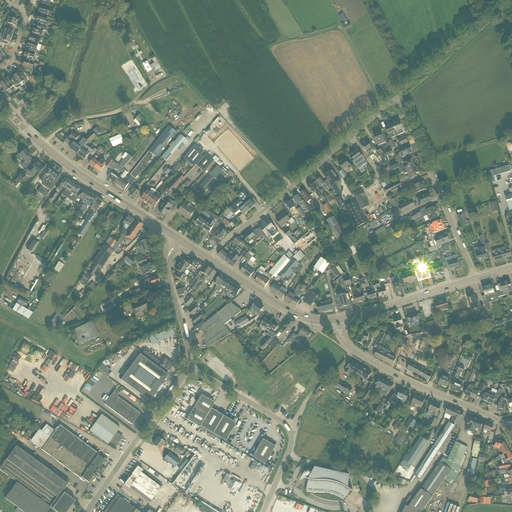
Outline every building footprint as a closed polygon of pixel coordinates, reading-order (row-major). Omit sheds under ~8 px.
[(40,6),(38,12),(43,14),(48,15),(49,11),(52,12),(53,12),(55,7),(50,6),(42,4),(41,6),(40,6)] [(342,13),(338,15),(343,24),(347,22),(342,13)] [(38,21),(37,24),(48,28),(49,23),(46,22),(47,17),(38,14),(36,21),(38,21)] [(4,25),(12,28),(13,25),(16,26),(17,20),(8,17),(6,22),(5,22),(4,25)] [(34,27),(32,33),(42,36),(44,37),(46,32),(48,28),(37,24),(36,27),(34,27)] [(1,34),(12,37),(14,31),(11,31),(12,28),(4,25),(3,29),(1,34)] [(10,43),(12,37),(1,34),(0,33),(0,42),(7,45),(8,42),(10,43)] [(30,35),(28,41),(38,44),(39,45),(39,43),(40,42),(42,43),(44,38),(43,38),(44,36),(42,36),(32,33),(34,33),(33,36),(30,35)] [(38,44),(28,41),(26,47),(29,48),(28,51),(25,50),(36,54),(37,51),(36,50),(38,44)] [(24,60),(33,63),(34,59),(33,59),(35,53),(36,54),(25,50),(23,56),(26,57),(25,60),(24,60)] [(159,73),(162,71),(155,58),(152,59),(154,63),(150,66),(154,72),(158,70),(159,73)] [(34,63),(33,63),(24,60),(22,66),(25,67),(24,70),(32,73),(33,69),(32,69),(34,63)] [(18,73),(14,76),(19,83),(22,81),(24,80),(25,82),(27,80),(25,77),(22,73),(20,75),(18,73)] [(9,77),(6,79),(12,87),(13,85),(15,87),(15,88),(16,88),(17,88),(18,88),(20,86),(18,84),(19,83),(14,76),(13,76),(13,77),(11,79),(9,77)] [(10,98),(10,97),(6,91),(12,87),(6,79),(0,83),(0,85),(3,90),(1,91),(7,100),(10,98)] [(175,106),(171,111),(168,109),(165,113),(173,119),(180,110),(175,106)] [(140,115),(136,119),(142,125),(146,121),(140,115)] [(399,122),(392,125),(397,136),(404,133),(402,129),(399,121),(399,122)] [(391,138),(394,137),(397,136),(392,125),(386,127),(385,127),(389,135),(391,138)] [(149,151),(151,153),(156,157),(176,131),(169,126),(157,141),(155,144),(149,151)] [(102,132),(97,127),(93,131),(97,136),(102,132)] [(84,139),(82,140),(78,137),(73,132),(69,137),(68,137),(65,142),(71,146),(70,148),(78,154),(87,141),(84,139)] [(85,139),(89,143),(96,136),(92,132),(85,139)] [(375,135),(374,136),(376,140),(378,146),(381,144),(385,142),(383,137),(381,132),(377,134),(377,132),(374,133),(375,135)] [(170,147),(167,151),(161,157),(167,162),(177,149),(180,151),(190,139),(187,136),(185,138),(181,135),(170,147)] [(401,145),(403,144),(408,142),(406,137),(399,140),(401,145)] [(88,142),(87,141),(78,154),(85,159),(90,153),(86,151),(89,147),(86,145),(88,142)] [(363,144),(361,145),(364,149),(363,149),(365,151),(365,152),(366,151),(370,157),(372,160),(375,158),(373,155),(371,153),(370,152),(373,150),(370,145),(367,141),(365,142),(364,141),(362,143),(363,144)] [(195,145),(184,159),(194,167),(196,165),(203,157),(201,155),(202,154),(202,150),(200,149),(200,148),(195,145)] [(399,149),(394,151),(396,156),(401,154),(402,157),(412,153),(409,145),(399,149)] [(20,152),(17,155),(18,156),(21,158),(21,159),(22,159),(25,162),(21,166),(25,169),(30,164),(29,164),(26,160),(30,155),(24,150),(21,153),(20,152)] [(136,168),(131,175),(135,179),(152,157),(149,155),(149,154),(151,153),(149,151),(144,159),(136,168)] [(357,151),(351,155),(353,159),(352,159),(351,160),(355,165),(359,163),(362,166),(366,163),(367,162),(365,160),(361,154),(360,153),(360,154),(359,154),(357,151)] [(203,157),(196,165),(204,172),(214,161),(206,154),(203,157)] [(89,164),(95,168),(100,161),(97,158),(97,157),(95,156),(93,159),(89,164)] [(108,163),(106,166),(109,168),(110,167),(113,170),(115,167),(117,164),(111,159),(110,158),(107,162),(108,163)] [(95,168),(94,169),(97,170),(100,172),(106,165),(107,163),(104,161),(102,160),(101,159),(100,161),(95,168)] [(339,164),(342,169),(346,166),(347,167),(349,170),(353,167),(350,163),(349,164),(348,163),(345,159),(345,160),(342,162),(341,161),(339,163),(339,164)] [(415,167),(412,159),(402,163),(404,167),(403,167),(402,169),(404,172),(407,171),(415,167)] [(30,169),(26,173),(29,176),(32,173),(34,176),(37,172),(38,173),(39,172),(40,173),(43,170),(42,169),(43,167),(37,162),(34,165),(33,165),(30,169)] [(398,162),(389,165),(390,166),(391,169),(391,170),(400,167),(399,166),(398,162)] [(117,164),(115,167),(123,173),(125,171),(126,171),(123,169),(120,167),(119,166),(117,164)] [(209,175),(208,176),(214,182),(216,180),(220,183),(228,174),(224,171),(218,165),(209,175)] [(488,170),(491,182),(495,182),(493,175),(511,171),(509,165),(488,170)] [(45,172),(40,180),(44,183),(37,192),(45,197),(63,175),(52,166),(46,173),(45,172)] [(417,167),(415,167),(407,171),(404,172),(406,177),(408,177),(409,180),(417,176),(416,174),(416,173),(419,172),(417,167)] [(328,172),(324,175),(332,185),(331,186),(330,187),(332,190),(330,191),(335,199),(335,198),(339,207),(342,205),(344,204),(343,201),(340,196),(342,195),(340,190),(339,189),(340,189),(341,183),(339,180),(332,169),(331,170),(331,169),(330,170),(328,171),(328,172)] [(343,178),(345,181),(349,179),(346,175),(342,170),(339,172),(343,178)] [(123,173),(123,174),(120,178),(116,183),(125,190),(129,184),(122,179),(128,172),(125,171),(123,173)] [(107,177),(116,183),(120,178),(112,172),(110,173),(107,177)] [(20,181),(25,176),(22,173),(21,173),(20,175),(17,178),(20,181)] [(167,189),(171,192),(184,178),(181,174),(167,189)] [(203,195),(214,182),(208,176),(196,190),(203,195)] [(57,189),(60,191),(63,186),(66,188),(71,181),(66,177),(57,189)] [(329,189),(324,181),(321,177),(316,181),(320,187),(322,185),(326,191),(329,189)] [(399,180),(387,186),(385,182),(382,183),(387,195),(400,189),(402,188),(399,180)] [(76,184),(71,181),(66,188),(67,189),(64,192),(66,193),(68,195),(76,184)] [(322,195),(319,191),(321,190),(315,182),(308,187),(313,194),(315,192),(319,198),(322,195)] [(416,193),(422,191),(426,189),(424,184),(423,182),(414,185),(416,190),(414,190),(416,193)] [(68,195),(69,194),(72,196),(74,194),(75,195),(74,195),(75,196),(81,188),(76,184),(68,195)] [(410,191),(407,185),(402,188),(400,189),(402,194),(410,191)] [(138,189),(137,189),(135,187),(134,188),(130,194),(129,194),(135,199),(135,198),(140,193),(137,190),(138,189)] [(143,200),(147,203),(153,195),(156,191),(153,189),(151,189),(149,188),(142,197),(144,199),(143,200)] [(77,209),(80,211),(85,200),(89,193),(82,189),(78,196),(83,199),(77,209)] [(327,195),(326,193),(323,189),(320,191),(322,194),(328,203),(332,201),(328,195),(327,195)] [(245,205),(249,210),(255,205),(250,200),(253,199),(248,193),(246,190),(243,192),(245,194),(245,195),(247,198),(242,201),(245,205)] [(315,204),(308,194),(305,190),(301,193),(305,199),(307,202),(309,201),(312,206),(315,204)] [(353,194),(362,209),(369,205),(361,190),(353,194)] [(54,192),(49,199),(53,201),(57,194),(54,192)] [(85,200),(80,211),(82,212),(86,205),(90,207),(92,204),(96,196),(89,193),(85,200)] [(299,194),(294,198),(297,202),(298,204),(300,206),(302,205),(305,208),(308,213),(310,211),(301,198),(299,194)] [(420,205),(431,201),(430,197),(430,196),(430,195),(429,194),(421,197),(420,196),(417,197),(420,205)] [(157,198),(153,195),(147,203),(154,208),(162,197),(159,195),(157,198)] [(92,204),(90,207),(91,207),(91,209),(93,210),(93,211),(92,211),(85,221),(83,220),(75,233),(81,237),(82,236),(90,224),(97,215),(98,215),(102,209),(99,208),(103,200),(96,196),(92,204)] [(393,208),(399,205),(395,198),(390,200),(393,208)] [(296,214),(297,214),(298,216),(300,215),(298,213),(299,213),(293,205),(291,200),(285,204),(289,210),(292,209),(296,214)] [(411,200),(398,207),(402,214),(415,207),(411,200)] [(365,219),(358,206),(355,201),(347,206),(345,207),(356,228),(367,222),(365,219)] [(495,201),(489,203),(492,212),(498,210),(495,201)] [(168,205),(165,203),(159,211),(160,212),(160,213),(162,215),(163,214),(165,215),(166,216),(171,209),(173,211),(177,204),(174,202),(171,205),(169,203),(168,205)] [(185,202),(179,211),(183,213),(182,214),(181,214),(189,219),(196,209),(195,208),(195,209),(194,211),(189,208),(191,205),(187,202),(186,203),(185,202)] [(244,215),(249,210),(245,205),(239,209),(244,215)] [(230,212),(226,218),(227,219),(233,214),(234,214),(237,211),(232,206),(229,209),(231,211),(230,212)] [(332,211),(328,206),(323,209),(327,215),(332,211)] [(297,209),(302,218),(306,216),(301,207),(297,209)] [(419,210),(410,216),(413,220),(422,214),(424,217),(427,215),(429,220),(433,219),(437,217),(436,213),(437,213),(437,212),(438,212),(436,207),(435,208),(435,207),(430,209),(427,210),(425,207),(419,210)] [(111,221),(113,218),(115,213),(107,209),(105,214),(103,217),(111,221)] [(196,223),(202,228),(209,218),(200,211),(200,212),(199,212),(196,216),(199,218),(196,223)] [(282,226),(289,221),(291,224),(295,221),(292,218),(290,220),(287,217),(285,213),(276,220),(281,226),(282,226)] [(129,226),(131,223),(134,219),(128,215),(121,225),(123,227),(126,223),(129,226)] [(217,227),(223,221),(226,218),(221,215),(216,222),(209,218),(202,228),(209,232),(214,225),(217,227)] [(334,216),(326,221),(339,245),(348,240),(345,236),(334,216)] [(267,219),(259,227),(259,228),(266,235),(263,236),(264,237),(270,244),(273,241),(270,239),(268,236),(275,229),(267,219)] [(123,233),(122,235),(124,237),(128,240),(129,238),(132,240),(134,237),(140,229),(143,225),(136,220),(133,224),(130,228),(128,231),(125,235),(125,234),(123,233)] [(431,234),(424,237),(425,240),(436,235),(434,232),(444,228),(442,224),(441,224),(439,222),(435,224),(429,226),(432,233),(431,234)] [(218,238),(220,239),(222,236),(223,237),(223,238),(227,232),(220,227),(219,228),(217,227),(213,233),(215,234),(214,236),(215,237),(218,239),(218,238)] [(384,227),(369,234),(371,238),(386,231),(384,227)] [(283,231),(288,237),(294,244),(295,243),(297,241),(294,236),(293,237),(291,236),(292,235),(287,228),(283,231)] [(250,230),(243,237),(246,240),(248,243),(252,239),(254,242),(261,237),(262,235),(260,232),(255,236),(250,230)] [(312,233),(303,239),(308,245),(316,239),(312,233)] [(437,249),(436,246),(437,245),(438,246),(449,241),(446,234),(435,238),(435,240),(432,241),(434,247),(429,249),(430,252),(437,249)] [(482,251),(475,253),(478,262),(482,260),(482,259),(487,258),(485,253),(485,251),(487,251),(485,246),(486,246),(483,236),(479,237),(482,247),(481,248),(482,251)] [(86,272),(79,281),(80,281),(86,285),(92,276),(93,276),(95,274),(97,275),(100,270),(101,270),(113,252),(114,252),(119,244),(109,237),(105,244),(107,246),(107,247),(103,245),(91,264),(93,265),(88,273),(86,272)] [(33,238),(26,249),(32,253),(39,242),(33,238)] [(144,253),(145,252),(150,251),(146,240),(140,242),(144,253)] [(348,246),(344,249),(349,257),(353,254),(348,246)] [(498,253),(492,255),(493,256),(494,261),(511,256),(509,251),(509,250),(508,246),(499,248),(497,249),(498,252),(498,253)] [(237,247),(226,261),(230,264),(233,266),(239,259),(240,258),(239,257),(237,256),(241,250),(237,247)] [(225,261),(232,252),(230,251),(227,254),(222,250),(218,256),(225,261)] [(248,253),(244,258),(249,262),(250,260),(253,263),(256,259),(253,257),(254,254),(251,252),(249,254),(248,253)] [(124,258),(132,264),(135,261),(127,254),(124,258)] [(276,278),(278,275),(281,272),(290,261),(284,255),(269,273),(270,274),(269,275),(269,274),(261,285),(265,288),(273,275),(276,278)] [(456,255),(445,259),(448,268),(449,268),(450,269),(455,267),(455,269),(459,267),(456,257),(456,255)] [(330,264),(321,257),(314,267),(323,273),(330,264)] [(190,258),(187,263),(190,265),(193,267),(195,268),(199,263),(190,258)] [(293,258),(290,261),(281,272),(278,275),(283,280),(280,284),(279,283),(276,286),(274,285),(271,290),(277,294),(284,284),(286,281),(290,275),(293,272),(297,267),(299,264),(293,258)] [(192,269),(193,267),(190,265),(187,263),(182,259),(179,264),(187,270),(189,267),(192,269)] [(144,270),(141,272),(142,275),(143,276),(147,275),(146,273),(150,272),(149,271),(153,269),(153,268),(154,268),(153,265),(152,266),(152,264),(151,263),(146,265),(145,265),(142,266),(144,270)] [(187,270),(179,264),(175,269),(179,272),(184,275),(187,270)] [(240,271),(249,278),(252,274),(254,271),(245,264),(243,267),(240,271)] [(421,266),(414,268),(415,272),(417,271),(417,272),(417,273),(419,278),(424,277),(424,278),(428,277),(427,272),(426,269),(426,268),(429,268),(428,264),(421,266)] [(442,264),(437,266),(436,264),(432,265),(433,267),(435,273),(440,272),(441,273),(444,272),(442,264)] [(203,281),(211,269),(206,265),(201,272),(205,275),(201,280),(203,281)] [(297,267),(293,272),(297,275),(301,270),(297,267)] [(339,275),(334,268),(330,270),(333,274),(330,277),(332,280),(339,275)] [(217,273),(211,269),(203,281),(205,283),(209,277),(212,279),(217,273)] [(255,281),(261,285),(269,274),(267,273),(266,273),(259,269),(254,275),(257,277),(255,281)] [(108,281),(115,276),(112,272),(105,277),(108,281)] [(184,282),(186,278),(187,277),(184,275),(179,272),(175,277),(184,282)] [(374,291),(371,282),(369,276),(369,275),(369,274),(365,275),(366,277),(368,283),(371,292),(367,293),(367,295),(368,300),(377,298),(375,291),(374,291)] [(406,275),(402,276),(403,278),(404,283),(409,281),(410,282),(414,281),(412,276),(412,274),(406,275)] [(215,293),(217,290),(225,278),(220,275),(215,281),(214,283),(217,285),(213,291),(213,292),(215,293)] [(149,279),(145,280),(146,283),(148,287),(160,283),(157,276),(149,279)] [(349,277),(343,279),(345,286),(351,284),(349,277)] [(390,279),(393,289),(395,293),(402,291),(400,283),(397,284),(395,277),(390,279)] [(230,282),(225,278),(217,290),(219,292),(221,289),(224,291),(226,288),(230,282)] [(497,284),(499,289),(499,291),(497,292),(498,297),(508,294),(507,291),(508,291),(508,292),(511,290),(511,288),(509,280),(509,281),(506,282),(506,281),(500,283),(500,284),(497,284)] [(193,291),(198,284),(194,281),(189,288),(193,291)] [(87,294),(96,285),(93,282),(84,291),(87,294)] [(225,295),(228,296),(235,285),(230,282),(226,288),(229,289),(225,295)] [(384,283),(383,284),(381,284),(381,287),(380,287),(380,285),(379,284),(376,285),(376,286),(373,286),(375,291),(378,290),(379,294),(378,295),(378,296),(379,296),(379,297),(387,295),(384,283)] [(282,298),(285,293),(287,290),(285,289),(287,286),(284,284),(277,294),(282,298)] [(302,284),(301,286),(297,292),(290,303),(290,304),(295,308),(300,301),(297,299),(300,294),(301,295),(307,287),(302,284)] [(241,288),(235,285),(228,296),(229,297),(233,292),(236,295),(241,288)] [(285,299),(290,303),(297,292),(301,286),(299,285),(295,291),(293,294),(290,292),(288,295),(285,299)] [(492,285),(483,288),(484,293),(485,296),(487,295),(488,299),(489,298),(494,297),(494,300),(495,301),(499,300),(498,297),(497,292),(494,293),(493,290),(492,285)] [(361,286),(358,288),(356,288),(358,295),(353,296),(356,304),(365,301),(364,296),(363,293),(361,286)] [(184,293),(184,291),(187,291),(186,288),(183,289),(183,288),(177,290),(179,296),(183,295),(184,293)] [(310,291),(304,301),(310,306),(317,295),(310,291)] [(347,301),(345,293),(345,294),(344,291),(341,292),(341,295),(337,296),(338,299),(337,299),(338,302),(339,302),(339,304),(338,304),(339,308),(341,307),(341,308),(343,308),(344,307),(344,306),(348,305),(347,301)] [(468,298),(470,305),(471,310),(480,307),(480,306),(479,306),(477,299),(475,299),(474,296),(473,296),(472,296),(471,297),(471,295),(468,296),(468,298)] [(188,305),(192,302),(193,300),(190,297),(185,302),(188,305)] [(458,304),(454,305),(458,315),(462,314),(461,312),(467,310),(464,300),(464,299),(457,301),(458,304)] [(144,300),(132,306),(136,314),(142,311),(143,313),(146,312),(149,311),(144,300)] [(318,313),(326,311),(334,309),(332,300),(316,304),(318,313)] [(449,308),(448,305),(446,300),(435,304),(436,307),(432,308),(435,316),(440,315),(439,311),(449,308)] [(259,314),(262,309),(263,307),(256,302),(251,308),(249,311),(257,316),(259,313),(259,314)] [(19,314),(29,319),(33,313),(23,307),(16,303),(16,304),(12,310),(19,314)] [(241,311),(231,303),(216,315),(201,326),(207,348),(231,333),(224,325),(241,311)] [(112,305),(103,310),(105,313),(114,308),(112,305)] [(192,315),(198,309),(195,306),(193,308),(189,312),(192,315)] [(133,317),(115,324),(114,323),(124,319),(119,309),(105,315),(112,330),(115,329),(117,334),(122,332),(120,328),(122,328),(123,330),(129,328),(129,325),(135,323),(133,317)] [(58,312),(49,324),(54,328),(64,318),(58,312)] [(410,323),(411,326),(416,325),(415,322),(419,321),(417,313),(408,316),(410,323)] [(195,324),(198,320),(202,317),(200,314),(192,321),(195,324)] [(246,316),(234,323),(237,329),(249,322),(246,316)] [(258,329),(260,330),(261,331),(264,327),(267,329),(271,323),(265,318),(260,325),(261,325),(258,329)] [(401,318),(394,320),(395,325),(396,329),(401,328),(401,329),(403,328),(404,329),(408,327),(407,322),(403,324),(403,323),(401,318)] [(290,319),(286,325),(285,325),(280,331),(283,333),(288,329),(287,328),(287,327),(291,329),(295,323),(296,323),(290,319)] [(424,324),(426,333),(427,333),(444,335),(440,319),(424,324)] [(196,330),(200,327),(204,323),(202,320),(194,326),(196,330)] [(503,320),(492,323),(493,328),(505,325),(503,320)] [(99,336),(92,321),(72,330),(79,345),(99,336)] [(250,327),(245,331),(247,334),(258,326),(255,323),(250,327)] [(271,323),(267,329),(270,331),(268,335),(270,337),(274,331),(277,327),(271,323)] [(151,345),(174,335),(170,326),(147,336),(151,345)] [(300,332),(299,333),(302,336),(300,338),(302,340),(300,342),(303,345),(307,339),(309,341),(310,341),(315,336),(303,328),(300,332)] [(369,349),(374,341),(373,341),(377,335),(373,332),(369,338),(372,340),(367,348),(369,349)] [(293,333),(288,340),(290,341),(292,343),(297,336),(297,335),(293,333)] [(369,336),(363,333),(358,342),(363,345),(369,336)] [(265,348),(268,345),(272,340),(268,337),(261,345),(265,348)] [(381,340),(377,337),(372,346),(376,349),(381,340)] [(383,361),(387,354),(388,350),(379,346),(374,356),(383,361)] [(140,354),(121,380),(149,401),(168,375),(166,373),(173,364),(165,358),(158,367),(157,367),(160,362),(144,350),(140,355),(140,354)] [(387,354),(383,361),(392,365),(395,361),(396,358),(387,354)] [(443,357),(438,367),(445,370),(444,372),(441,379),(439,383),(443,385),(442,386),(446,388),(448,382),(450,379),(452,373),(447,371),(448,369),(454,356),(452,355),(451,357),(448,356),(445,354),(443,357)] [(367,381),(369,377),(371,373),(351,361),(347,369),(345,372),(349,374),(350,371),(367,381)] [(428,382),(430,377),(432,374),(411,362),(407,370),(428,382)] [(106,375),(110,370),(101,364),(97,369),(106,375)] [(454,384),(452,389),(459,392),(461,387),(462,385),(464,381),(460,380),(458,379),(461,372),(462,373),(464,368),(459,366),(456,372),(455,372),(453,376),(457,377),(457,378),(456,378),(454,384)] [(471,382),(476,370),(472,368),(469,377),(467,381),(471,382)] [(382,388),(386,381),(379,377),(374,386),(377,388),(379,386),(382,388)] [(91,378),(85,385),(90,389),(95,381),(91,378)] [(339,381),(336,387),(349,395),(352,389),(339,381)] [(390,383),(386,381),(382,388),(380,392),(386,396),(388,392),(389,392),(393,384),(390,382),(390,383)] [(467,395),(470,397),(473,390),(475,386),(475,385),(469,383),(466,390),(464,395),(467,396),(467,395)] [(488,385),(485,384),(481,392),(484,393),(481,399),(484,400),(487,401),(490,395),(491,391),(486,389),(488,385)] [(478,392),(476,391),(478,387),(475,386),(473,390),(470,397),(473,398),(476,399),(478,392)] [(368,389),(361,399),(365,401),(372,391),(368,389)] [(396,395),(393,398),(395,399),(395,400),(396,401),(400,402),(400,403),(399,404),(400,406),(401,406),(403,407),(405,403),(406,403),(405,401),(407,397),(409,393),(408,392),(405,391),(401,389),(399,393),(397,396),(396,395)] [(115,390),(112,394),(104,404),(132,425),(140,413),(117,396),(120,393),(115,390)] [(496,396),(498,397),(499,394),(501,392),(498,390),(496,394),(491,391),(490,395),(487,401),(490,403),(493,404),(496,396)] [(67,404),(70,405),(73,401),(69,398),(70,398),(63,394),(52,413),(59,417),(65,406),(66,407),(67,404)] [(500,400),(497,408),(500,409),(501,410),(501,409),(502,410),(503,410),(504,406),(506,400),(503,398),(503,397),(502,396),(499,394),(498,397),(501,398),(500,400)] [(207,415),(211,408),(214,402),(201,395),(194,407),(207,415)] [(421,406),(422,404),(424,400),(419,398),(419,397),(415,395),(411,406),(414,407),(415,404),(421,406)] [(384,404),(388,406),(393,400),(392,399),(390,397),(384,404)] [(384,404),(381,401),(373,411),(377,414),(384,404)] [(432,403),(430,407),(427,412),(436,416),(437,413),(440,407),(432,403)] [(449,420),(451,421),(453,416),(454,415),(455,415),(457,410),(448,406),(445,413),(451,416),(449,420)] [(200,427),(200,426),(207,415),(194,407),(186,419),(200,427)] [(211,408),(207,415),(200,426),(213,433),(223,416),(211,408)] [(411,481),(410,482),(412,482),(416,476),(420,479),(436,455),(439,450),(455,426),(454,425),(455,423),(458,424),(463,413),(457,410),(455,415),(454,415),(453,416),(451,421),(450,423),(449,422),(430,451),(422,464),(414,475),(411,481)] [(102,415),(90,431),(104,441),(108,444),(109,443),(115,448),(119,442),(122,438),(121,436),(116,433),(120,428),(116,425),(102,415)] [(236,423),(223,416),(213,433),(225,441),(236,423)] [(468,416),(465,424),(468,425),(466,428),(466,429),(468,430),(467,432),(467,433),(470,434),(471,431),(476,418),(475,418),(474,419),(468,416)] [(434,427),(438,419),(432,417),(429,424),(434,427)] [(411,418),(406,424),(404,428),(409,432),(412,428),(417,422),(411,418)] [(471,431),(470,434),(472,435),(473,434),(475,429),(480,431),(482,426),(483,422),(478,420),(479,419),(476,418),(471,431)] [(186,419),(177,436),(190,444),(200,427),(186,419)] [(396,420),(393,425),(392,426),(397,430),(402,423),(397,419),(396,420)] [(484,427),(483,429),(488,430),(486,434),(489,435),(491,429),(493,425),(486,422),(484,427)] [(225,441),(224,443),(238,450),(249,431),(236,423),(225,441)] [(60,425),(56,431),(46,424),(44,427),(53,434),(99,468),(104,461),(105,461),(98,455),(99,454),(60,425)] [(200,427),(190,444),(202,451),(213,433),(200,426),(200,427)] [(94,475),(99,468),(53,434),(44,427),(39,435),(48,441),(94,475)] [(249,431),(238,450),(251,458),(252,457),(262,439),(249,431)] [(213,433),(202,451),(215,459),(224,443),(225,441),(213,433)] [(400,433),(394,441),(401,445),(406,437),(400,433)] [(89,482),(94,475),(48,441),(39,435),(33,443),(42,450),(80,479),(81,477),(89,483),(89,482)] [(406,454),(403,460),(411,466),(417,457),(428,441),(421,436),(410,452),(408,455),(406,454)] [(165,447),(167,444),(158,438),(153,445),(159,449),(162,445),(165,447)] [(275,447),(262,439),(252,457),(265,464),(275,447)] [(495,439),(494,444),(493,447),(500,449),(501,450),(503,454),(509,451),(504,442),(499,441),(499,440),(495,439)] [(421,511),(444,479),(449,483),(452,480),(454,481),(459,471),(466,456),(464,455),(467,448),(455,442),(447,460),(443,458),(421,489),(414,498),(410,496),(404,505),(405,506),(402,511),(421,511)] [(224,443),(215,459),(228,466),(238,450),(224,443)] [(486,445),(484,454),(490,456),(492,447),(486,445)] [(68,484),(64,481),(16,446),(0,467),(0,469),(17,482),(5,498),(23,511),(47,511),(51,507),(57,511),(67,511),(75,502),(62,492),(67,485),(69,486),(69,485),(68,484)] [(181,454),(184,450),(178,446),(175,450),(181,454)] [(238,450),(228,466),(242,474),(251,458),(238,450)] [(505,457),(503,459),(504,462),(504,464),(508,463),(507,460),(511,457),(511,456),(509,451),(503,454),(505,457)] [(180,461),(169,452),(164,459),(175,467),(180,461)] [(251,458),(242,474),(254,482),(265,464),(252,457),(251,458)] [(471,458),(468,471),(474,472),(477,459),(471,458)] [(396,471),(402,474),(406,466),(401,463),(396,471)] [(193,475),(193,476),(199,480),(206,469),(199,465),(193,475)] [(154,496),(161,488),(163,485),(143,470),(138,466),(132,474),(132,475),(130,478),(129,478),(124,484),(130,488),(150,503),(150,502),(154,496)] [(344,500),(351,490),(347,487),(348,480),(349,475),(315,467),(311,475),(310,475),(310,474),(310,473),(310,472),(309,472),(309,471),(308,471),(307,471),(306,472),(305,472),(305,473),(305,474),(305,475),(303,475),(303,476),(304,476),(304,477),(305,478),(306,478),(306,479),(307,479),(308,479),(309,480),(306,491),(307,492),(313,492),(325,493),(330,493),(334,495),(339,497),(344,500)] [(206,469),(199,480),(206,484),(212,473),(206,469)] [(510,469),(498,472),(498,474),(509,474),(509,478),(511,477),(511,470),(511,471),(510,471),(510,469)] [(212,473),(206,484),(212,487),(219,477),(212,473)] [(193,476),(186,487),(193,490),(199,480),(193,476)] [(219,477),(212,487),(219,491),(225,481),(219,477)] [(508,484),(511,483),(511,477),(509,478),(503,479),(504,482),(502,483),(502,485),(508,484)] [(199,480),(193,490),(199,494),(206,484),(199,480)] [(225,481),(219,491),(232,499),(238,488),(225,481)] [(206,484),(199,494),(206,498),(212,487),(206,484)] [(212,487),(206,498),(213,502),(219,491),(212,487)] [(511,495),(511,488),(511,489),(508,490),(508,487),(499,487),(499,491),(506,490),(507,496),(511,495)] [(238,488),(232,499),(245,507),(251,496),(238,488)] [(219,491),(213,502),(226,510),(232,499),(219,491)] [(470,497),(469,501),(475,503),(477,503),(479,496),(471,493),(470,497)] [(151,511),(149,510),(147,511),(139,511),(120,497),(119,498),(116,496),(103,511),(151,511)] [(232,499),(226,510),(229,511),(241,511),(245,507),(232,499)] [(303,511),(282,503),(278,511),(303,511)]
